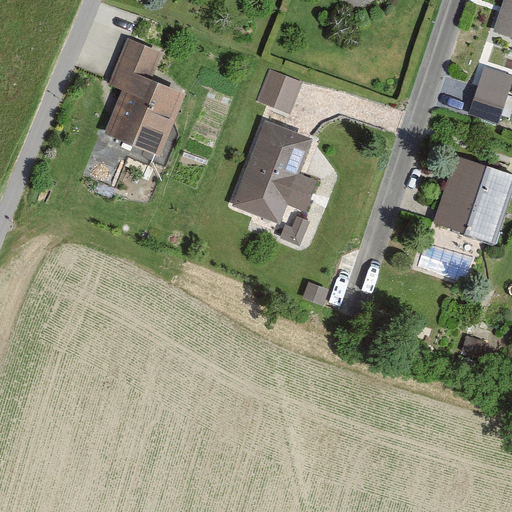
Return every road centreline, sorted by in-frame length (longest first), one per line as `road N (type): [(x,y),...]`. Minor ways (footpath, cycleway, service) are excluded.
road 1 (residential): [(457,0),(362,287)]
road 2 (unclassified): [(89,0),(0,222)]
